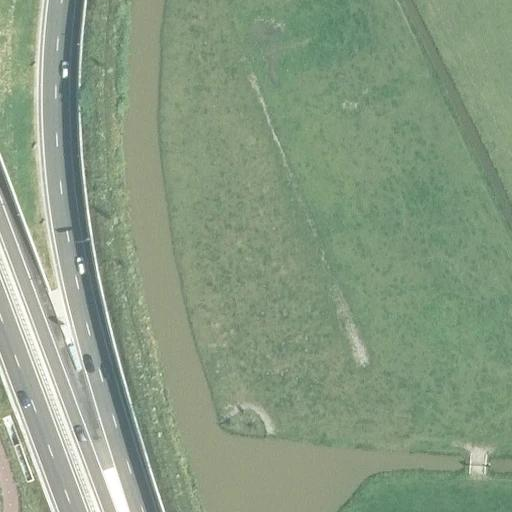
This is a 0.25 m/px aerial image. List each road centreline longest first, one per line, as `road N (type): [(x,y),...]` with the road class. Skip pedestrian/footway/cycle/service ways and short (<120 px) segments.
road 1 (motorway): [(142,511),(75,287),(58,175),(61,0)]
road 2 (motorway): [(109,511),(0,220)]
road 3 (motorway): [(0,320),(71,511)]
